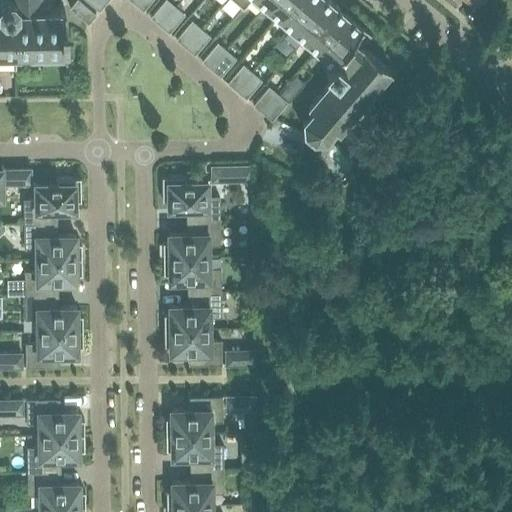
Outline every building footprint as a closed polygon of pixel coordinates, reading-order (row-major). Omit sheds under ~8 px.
[(0,0),(0,64),(15,64),(15,21),(17,21),(16,0),(0,0)] [(16,0),(17,21),(15,21),(15,64),(16,64),(16,50),(65,50),(64,6),(50,6),(49,0),(16,0)] [(96,13),(80,0),(75,0),(70,7),(88,22),(96,13)] [(107,0),(106,0),(87,0),(99,9),(107,0)] [(150,0),(135,0),(134,1),(143,9),(150,0)] [(163,0),(151,16),(160,23),(175,5),(169,0),(163,0)] [(268,0),(265,4),(278,15),(290,0),(268,0)] [(312,0),(290,0),(278,15),(291,26),(312,0)] [(312,0),(291,26),(303,37),(334,2),(332,0),(312,0)] [(347,12),(334,2),(303,37),(316,48),(347,12)] [(184,13),(175,5),(160,23),(169,31),(184,13)] [(347,12),(316,48),(330,60),(324,66),(334,74),(308,105),(312,108),(303,119),(304,131),(313,140),(326,139),(335,128),(340,132),(391,69),(379,60),(362,44),(371,33),(347,12)] [(176,37),(185,45),(201,27),(192,19),(176,37)] [(201,27),(185,45),(194,53),(210,35),(201,27)] [(211,67),(227,49),(217,41),(202,59),(211,67)] [(236,57),(227,49),(211,67),(220,75),(236,57)] [(237,89),(252,71),(243,63),(228,81),(237,89)] [(261,79),(252,71),(237,89),(246,97),(261,79)] [(296,74),(279,94),(287,100),(288,101),(305,82),(296,74)] [(262,111),(278,93),(268,85),(253,103),(262,111)] [(279,94),(278,93),(262,111),(272,119),(287,100),(279,94)] [(251,179),(251,164),(211,165),(212,180),(251,179)] [(193,207),(193,220),(220,219),(219,195),(208,195),(208,179),(186,180),(186,174),(162,174),(162,198),(168,198),(168,208),(193,207)] [(24,198),(24,222),(51,222),(51,209),(75,209),(75,199),(81,199),(81,176),(56,176),(56,181),(35,182),(35,197),(24,198)] [(163,256),(209,255),(209,244),(220,243),(220,219),(193,220),(193,232),(168,232),(168,240),(163,240),(163,256)] [(36,258),(82,257),(82,241),(76,241),(76,233),(51,234),(51,222),(24,222),(24,246),(36,246),(36,258)] [(194,292),(221,291),(220,267),(209,267),(209,255),(163,256),(163,272),(169,272),(169,280),(194,280),(194,292)] [(24,270),(25,294),(52,293),(52,282),(76,281),(76,273),(82,273),(82,257),(36,258),(36,269),(24,270)] [(164,328),(210,327),(210,316),(221,315),(221,291),(194,292),(194,303),(169,304),(169,312),(164,312),(164,328)] [(37,318),(37,330),(83,329),(83,313),(77,313),(77,305),(52,306),(52,293),(25,294),(25,318),(37,318)] [(210,339),(210,327),(164,328),(164,344),(170,344),(170,352),(195,351),(195,363),(222,363),(221,339),(210,339)] [(83,345),(83,329),(37,330),(37,341),(25,342),(26,366),(53,365),(53,353),(77,353),(77,345),(83,345)] [(242,348),(226,349),(226,363),(242,363),(242,348)] [(22,351),(0,351),(0,366),(22,366),(22,351)] [(165,432),(211,431),(211,419),(223,419),(222,395),(195,395),(195,407),(171,408),(171,416),(165,416),(165,432)] [(243,409),(242,395),(226,395),(227,409),(243,409)] [(38,422),(38,433),(84,433),(84,417),(78,417),(78,409),(54,409),(53,397),(26,398),(27,422),(38,422)] [(196,455),(196,467),(223,467),(223,443),(211,443),(211,431),(165,432),(166,448),(171,448),(171,456),(196,455)] [(255,432),(242,432),(242,466),(255,466),(255,432)] [(27,470),(54,469),(54,457),(79,457),(79,449),(84,449),(84,433),(38,433),(39,445),(27,445),(27,470)] [(166,504),(212,503),(212,491),(224,491),(223,467),(196,467),(196,479),(172,480),(172,488),(166,488),(166,504)] [(39,506),(85,505),(85,489),(79,489),(79,481),(55,481),(54,469),(27,470),(28,494),(39,494),(39,506)] [(258,490),(258,471),(238,471),(238,490),(258,490)] [(212,511),(212,503),(166,504),(166,511),(212,511)]
